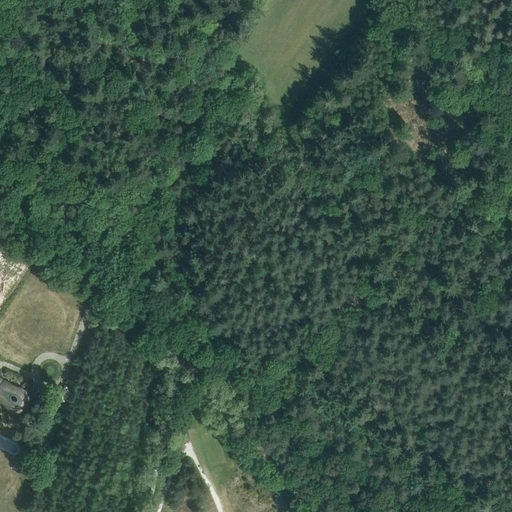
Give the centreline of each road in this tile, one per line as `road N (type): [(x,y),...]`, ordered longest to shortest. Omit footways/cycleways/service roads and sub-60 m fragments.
road 1 (track): [(126,0),(193,22),(213,41),(396,294),(459,358)]
road 2 (unclassified): [(0,195),(167,342),(321,511)]
road 3 (track): [(511,415),(389,511)]
road 4 (track): [(511,112),(406,0)]
road 5 (track): [(145,511),(163,414),(187,365)]
road 6 (track): [(158,511),(186,451),(220,511)]
